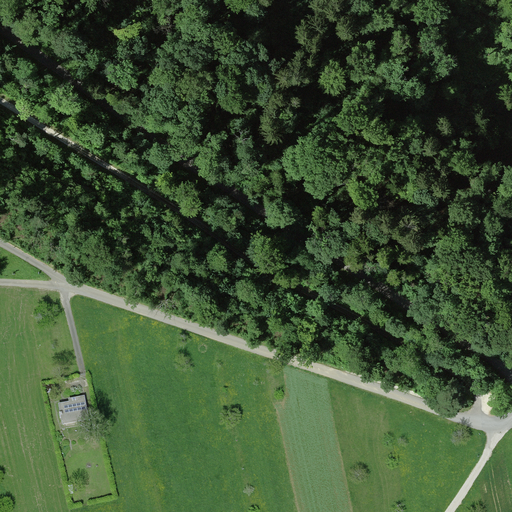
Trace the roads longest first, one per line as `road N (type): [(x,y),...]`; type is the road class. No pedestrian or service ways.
road 1 (unclassified): [(0,24),(206,173),(511,370)]
road 2 (track): [(476,419),(478,397),(468,379),(261,263),(0,96)]
road 3 (unclassified): [(511,416),(500,426),(476,419),(64,283)]
road 4 (track): [(511,75),(340,28)]
